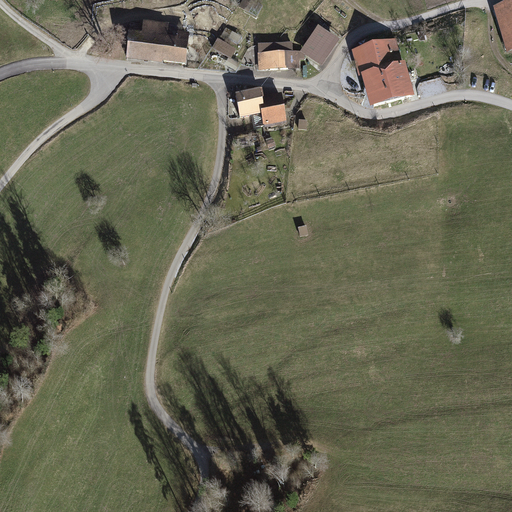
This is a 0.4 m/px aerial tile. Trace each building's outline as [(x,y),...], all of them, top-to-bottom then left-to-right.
[(243,0),(239,7),(245,11),(251,0),(243,0)] [(511,7),(492,14),(506,57),(511,55),(511,7)] [(171,27),(144,25),(143,38),(105,34),(103,49),(132,51),(131,63),(188,68),(191,37),(179,36),(179,43),(170,42),(171,27)] [(326,30),(307,54),(321,65),(340,41),(326,30)] [(239,43),(242,36),(233,32),(230,39),(239,43)] [(237,52),(219,42),(214,51),(232,61),(237,52)] [(396,43),(352,54),(358,78),(363,77),(371,112),(416,101),(407,66),(402,67),(396,43)] [(294,45),(257,46),(258,73),(303,72),(302,55),(294,55),(294,45)] [(244,96),(236,97),(240,122),(262,118),(264,129),(288,125),(284,98),(265,101),(263,92),(248,95),(247,88),(242,89),(244,96)] [(307,124),(300,123),(298,132),(305,134),(307,124)] [(308,230),(299,231),(301,240),(309,238),(308,230)]
